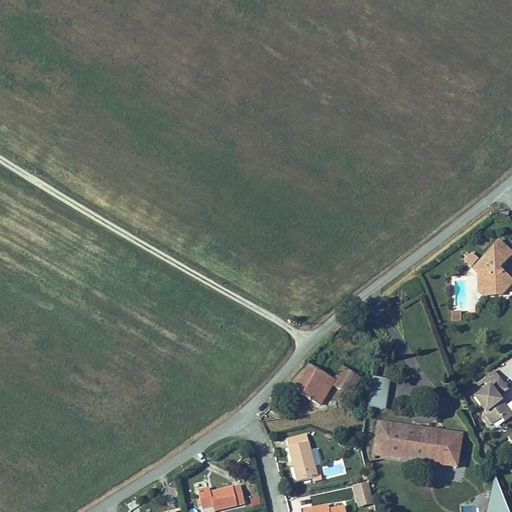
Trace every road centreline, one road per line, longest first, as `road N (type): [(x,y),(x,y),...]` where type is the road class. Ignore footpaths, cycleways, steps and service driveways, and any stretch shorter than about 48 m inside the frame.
road 1 (unclassified): [(308,343),(0,159)]
road 2 (unclassified): [(503,187),(308,343)]
road 3 (unclassified): [(245,411),(93,511)]
road 4 (unknown): [(375,286),(470,416)]
